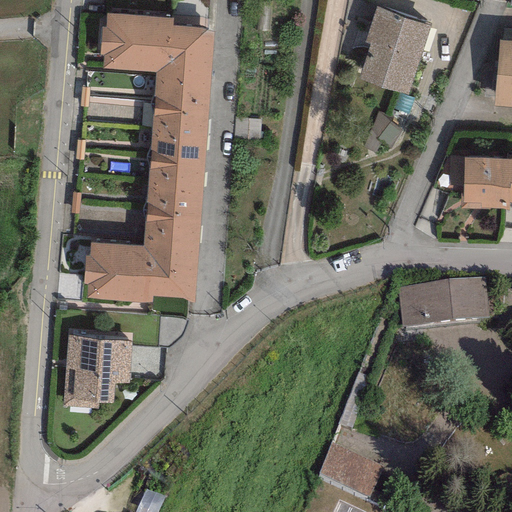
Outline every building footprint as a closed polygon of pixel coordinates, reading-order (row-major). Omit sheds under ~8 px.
[(399,0),(373,0),(353,62),(409,81),(432,10),(399,0)] [(103,16),(101,62),(154,65),(145,245),(85,242),(83,298),(188,304),(202,21),(103,16)] [(511,26),(498,25),(493,92),(511,93),(511,26)] [(511,145),(464,145),(463,187),(511,188),(511,145)] [(484,279),(399,288),(404,328),(489,319),(484,279)] [(72,329),(67,401),(115,405),(117,378),(137,380),(141,334),(72,329)] [(383,468),(331,445),(317,475),(369,498),(383,468)] [(159,507),(168,480),(142,471),(132,497),(159,507)]
